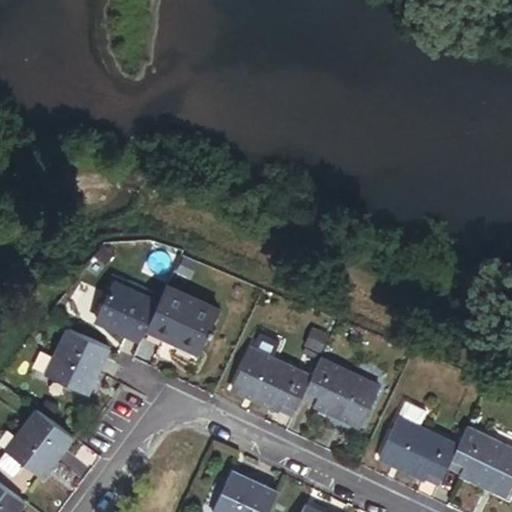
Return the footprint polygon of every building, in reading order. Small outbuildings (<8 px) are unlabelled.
[(91,325),(136,349),(143,336),(156,312),(111,288),(91,325)] [(156,312),(143,336),(193,363),(215,323),(164,296),(156,312)] [(100,351),(63,333),(42,378),(79,395),(100,351)] [(235,395),(295,425),(304,408),(315,385),(255,355),(235,395)] [(315,385),(304,408),(365,438),(385,397),(324,367),(315,385)] [(432,422),(411,412),(404,426),(425,436),(432,422)] [(70,441),(34,413),(3,454),(39,481),(70,441)] [(383,468),(443,497),(452,479),(463,455),(425,436),(404,426),(383,468)] [(463,455),(452,479),(511,508),(511,506),(511,457),(472,438),(463,455)] [(219,511),(276,511),(282,500),(236,478),(219,511)] [(0,511),(16,511),(23,504),(0,486),(0,511)]
